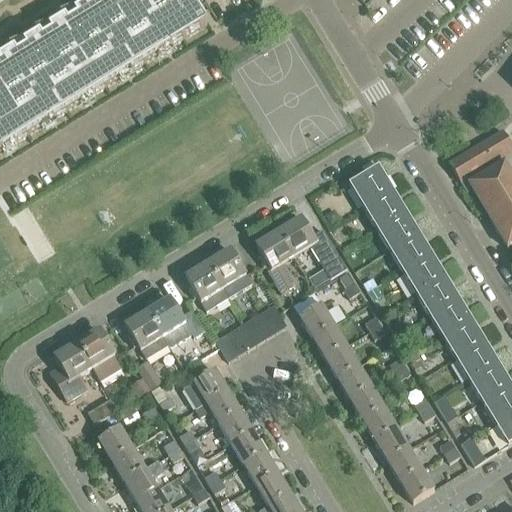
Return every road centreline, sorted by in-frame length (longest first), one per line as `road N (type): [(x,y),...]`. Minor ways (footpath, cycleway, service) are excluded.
road 1 (residential): [(395,132),(22,360),(17,382),(93,511)]
road 2 (residential): [(511,320),(395,132)]
road 3 (residential): [(327,511),(261,399),(265,367)]
road 4 (residential): [(395,132),(314,0)]
